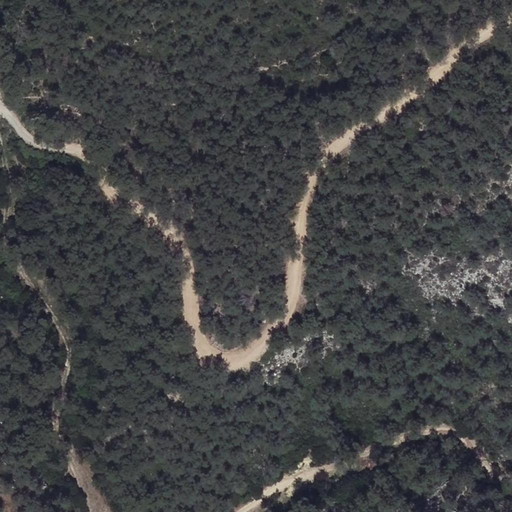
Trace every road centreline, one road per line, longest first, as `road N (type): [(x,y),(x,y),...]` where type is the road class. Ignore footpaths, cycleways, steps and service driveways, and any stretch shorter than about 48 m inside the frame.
road 1 (track): [(0,107),(35,142),(79,153),(176,237),(186,254),(196,341),(210,356),(240,360),(263,346),(285,311),(305,198),(319,169),(449,59),(511,20)]
road 2 (track): [(249,511),(358,456),(426,436),(465,439),(484,463),(511,477)]
